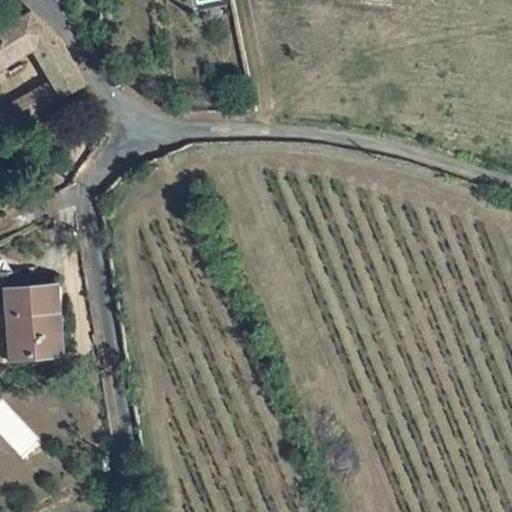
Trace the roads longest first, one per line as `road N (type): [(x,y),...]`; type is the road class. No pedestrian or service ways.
road 1 (unclassified): [(113,136),(223,127),(324,131),(443,155),(511,180)]
road 2 (residential): [(141,511),(92,222),(113,136)]
road 3 (residential): [(113,136),(85,65),(30,0)]
